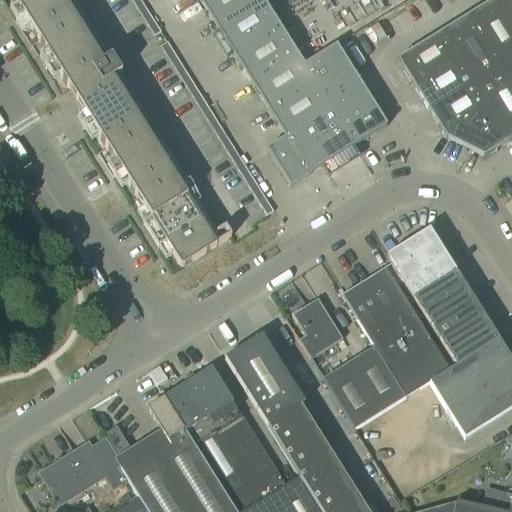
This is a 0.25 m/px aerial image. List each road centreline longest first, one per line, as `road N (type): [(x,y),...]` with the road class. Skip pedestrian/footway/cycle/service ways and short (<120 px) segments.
road 1 (unclassified): [(511,272),(477,217),(424,189),(386,198),(154,340)]
road 2 (unclassified): [(154,340),(0,90)]
road 3 (unclassified): [(154,340),(0,443)]
